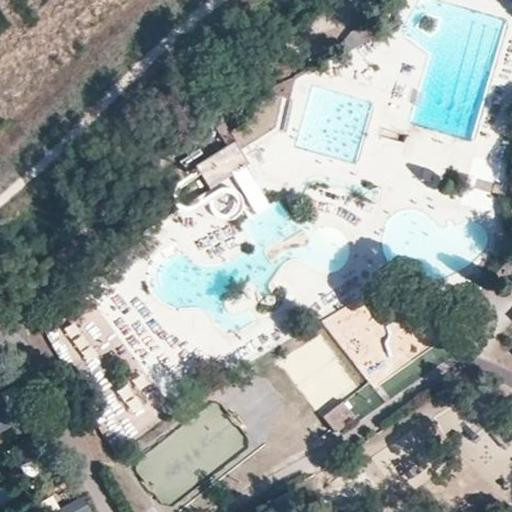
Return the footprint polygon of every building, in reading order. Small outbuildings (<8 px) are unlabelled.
[(328,74),(362,73),(362,62),(376,62),(375,29),(345,30),(346,55),(327,55),(328,74)] [(250,159),(244,146),(276,126),(284,95),(262,89),(256,113),(226,131),(229,139),(199,157),(212,183),(243,163),(250,159)] [(217,198),(225,219),(243,213),(235,191),(217,198)] [(323,418),(335,435),(358,419),(345,402),(323,418)] [(54,511),(90,511),(86,500),(54,511)]
